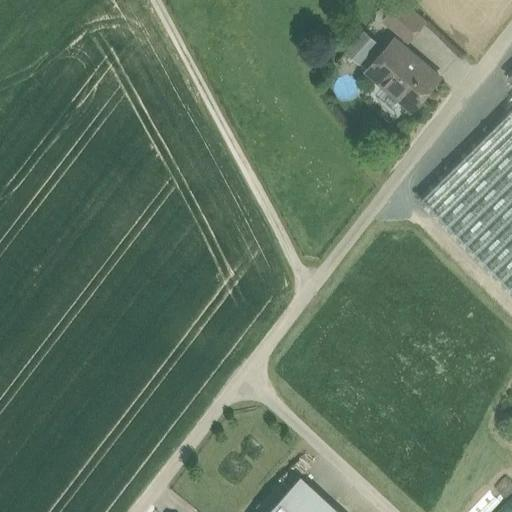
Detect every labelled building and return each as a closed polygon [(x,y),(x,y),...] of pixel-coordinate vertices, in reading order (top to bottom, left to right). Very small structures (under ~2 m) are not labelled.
[(401,2),(386,20),(408,39),(424,21),(401,2)] [(343,54),(356,64),(378,38),(365,29),(343,54)] [(440,77),(396,39),(368,71),(412,108),(440,77)] [(511,74),(508,78),(511,81),(511,109),(420,200),(511,292),(511,74)] [(266,511),(332,511),(297,479),(266,511)]
